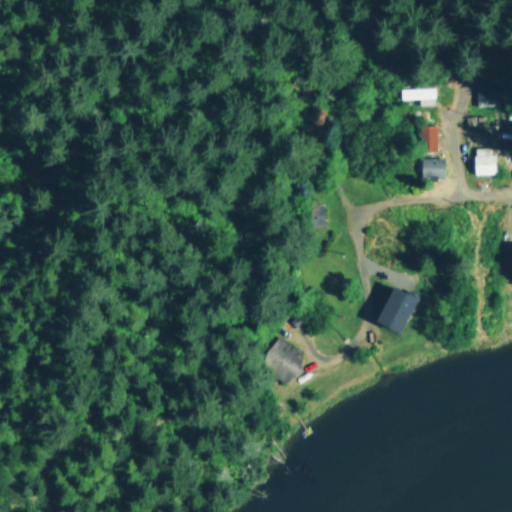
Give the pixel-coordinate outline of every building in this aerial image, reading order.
[(397,87),(431,85),(432,96),(398,98),(397,87)] [(473,87),(498,87),(497,104),(473,104),(473,87)] [(418,124),(434,124),(434,150),(418,151),(418,124)] [(469,153),(492,153),(493,171),(470,172),(469,153)] [(418,156),(441,157),(441,176),(417,176),(418,156)] [(369,320),(393,332),(412,297),(387,284),(369,320)] [(292,351),(281,336),(256,355),(278,383),(301,365),(291,352),(292,351)]
